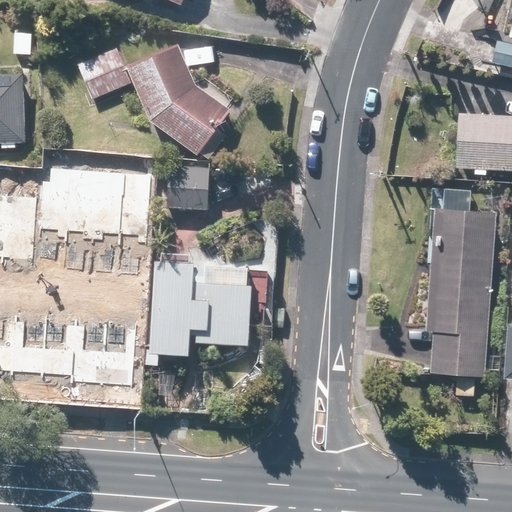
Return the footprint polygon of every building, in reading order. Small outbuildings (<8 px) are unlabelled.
[(511,10),(510,17),(511,17),(511,23),(507,40),(499,38),(493,57),(511,62),(511,10)] [(134,85),(118,43),(77,58),(93,100),(134,85)] [(183,46),(130,67),(150,121),(199,158),(235,112),(200,86),(183,46)] [(0,144),(28,145),(29,76),(0,75),(0,144)] [(511,172),(511,117),(457,116),(455,171),(511,172)] [(212,168),(169,165),(166,209),(210,211),(212,168)] [(72,172),(45,170),(41,229),(67,231),(72,172)] [(98,174),(72,172),(67,231),(94,233),(98,174)] [(125,176),(98,174),(94,233),(120,235),(125,176)] [(151,178),(125,176),(120,235),(147,237),(151,178)] [(495,212),(471,210),(472,190),(434,188),(432,238),(427,332),(434,333),(433,372),(487,375),(495,212)] [(6,196),(3,257),(33,259),(36,198),(6,196)] [(192,357),(193,344),(252,347),(255,286),(248,286),(249,269),(205,267),(204,283),(197,283),(198,263),(158,261),(153,355),(192,357)] [(16,314),(0,312),(0,369),(12,370),(16,314)] [(46,316),(16,314),(12,370),(42,372),(46,316)] [(75,318),(46,316),(42,372),(72,374),(75,324),(75,318)] [(72,374),(71,383),(102,384),(105,326),(75,324),(72,374)] [(105,326),(102,384),(133,386),(136,328),(105,326)]
